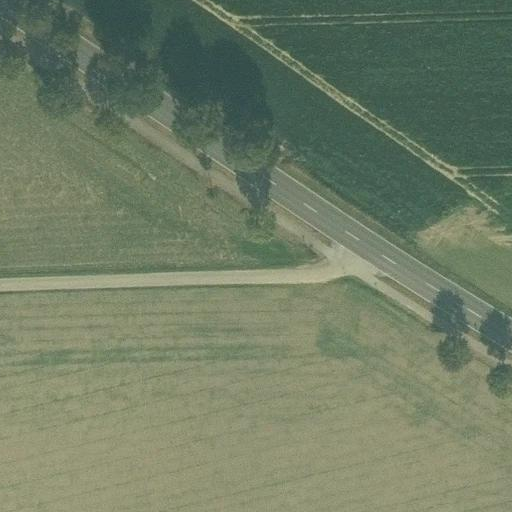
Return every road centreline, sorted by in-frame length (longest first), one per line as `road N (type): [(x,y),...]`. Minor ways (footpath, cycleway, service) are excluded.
road 1 (primary): [(0,0),(368,246)]
road 2 (unclassified): [(368,246),(319,274),(0,286)]
road 3 (primary): [(368,246),(511,336)]
